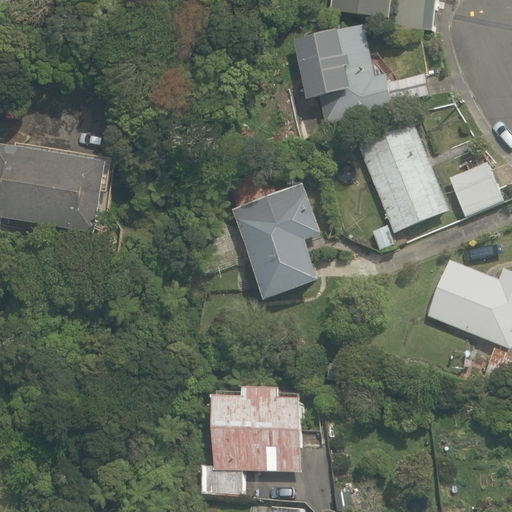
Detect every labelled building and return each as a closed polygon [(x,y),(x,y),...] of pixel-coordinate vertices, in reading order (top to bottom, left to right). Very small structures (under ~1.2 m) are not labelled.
[(392,20),(394,0),(334,0),(333,12),(392,20)] [(439,0),(435,0),(398,0),(396,26),(435,31),(439,0)] [(376,67),(367,26),(298,41),(311,100),(322,98),(329,126),(398,111),(397,105),(432,97),(427,74),(392,82),(390,74),(381,76),(378,67),(376,67)] [(396,234),(454,210),(417,124),(360,147),(396,234)] [(119,167),(17,142),(0,210),(0,215),(101,241),(119,167)] [(468,219),(507,202),(490,162),(450,179),(468,219)] [(308,240),(325,234),(305,184),(235,210),(268,300),(323,280),(308,240)] [(431,316),(511,348),(511,270),(506,268),(502,279),(453,260),(431,316)] [(511,378),(511,356),(498,351),(486,381),(507,390),(511,378)] [(355,366),(330,361),(326,384),(350,389),(355,366)] [(246,471),(304,472),(303,396),(283,396),(283,387),(246,386),(246,396),(217,394),(216,466),(204,466),(204,494),(245,497),(246,471)]
